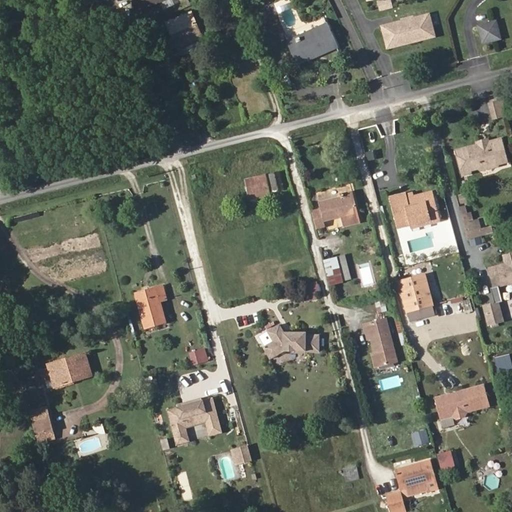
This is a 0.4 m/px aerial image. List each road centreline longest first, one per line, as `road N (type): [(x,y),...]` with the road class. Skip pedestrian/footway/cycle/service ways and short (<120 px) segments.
road 1 (residential): [(0,201),(511,69)]
road 2 (unknown): [(279,129),(376,477)]
road 3 (unknown): [(0,227),(35,280),(106,335),(103,379),(65,418)]
road 4 (unknown): [(167,158),(228,384)]
road 5 (unknown): [(350,111),(407,322)]
road 6 (unknown): [(423,92),(466,248)]
road 7 (unknown): [(279,129),(232,0)]
